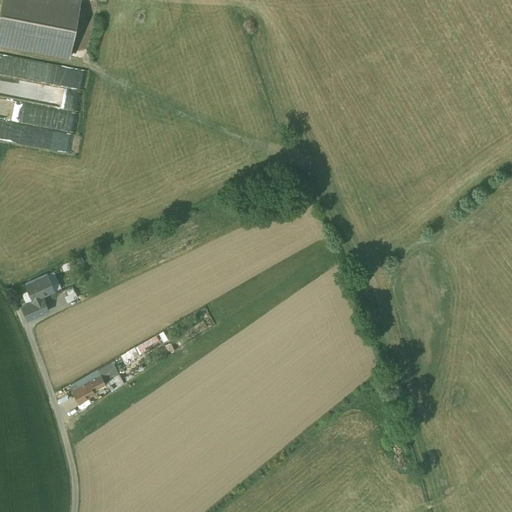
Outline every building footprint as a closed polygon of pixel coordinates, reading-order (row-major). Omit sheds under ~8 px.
[(80,0),(2,0),(0,13),(0,18),(74,33),(80,0)] [(65,86),(68,65),(26,59),(25,59),(0,55),(0,93),(7,95),(9,98),(15,96),(19,104),(19,107),(19,108),(24,109),(27,114),(33,115),(34,111),(46,106),(79,111),(82,88),(65,86)] [(71,268),(69,262),(62,265),(64,271),(71,268)] [(47,274),(25,284),(28,290),(32,300),(33,301),(42,296),(55,290),(47,274)] [(72,286),(62,291),(65,296),(75,291),(72,286)] [(28,290),(22,293),(27,302),(28,301),(32,300),(28,290)] [(42,296),(33,301),(32,300),(28,301),(29,304),(22,307),(28,319),(48,310),(42,296)] [(170,353),(176,350),(173,342),(167,345),(170,353)] [(131,350),(121,355),(125,362),(135,356),(131,350)] [(121,355),(112,361),(116,369),(126,363),(125,362),(121,355)] [(112,361),(98,369),(101,375),(107,382),(112,391),(124,383),(116,369),(112,361)] [(98,369),(71,384),(74,390),(101,375),(98,369)] [(74,390),(73,390),(80,402),(96,393),(94,389),(107,382),(101,375),(74,390)]
